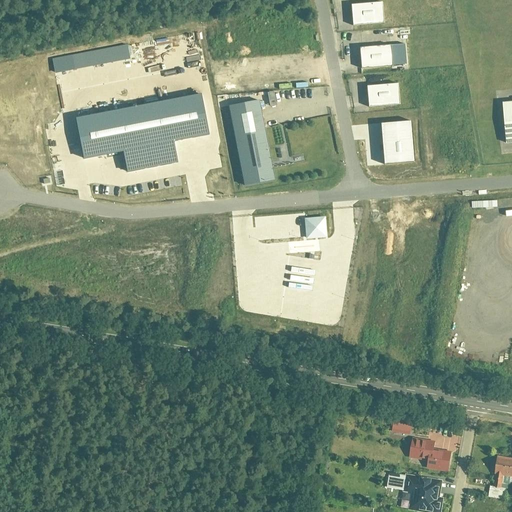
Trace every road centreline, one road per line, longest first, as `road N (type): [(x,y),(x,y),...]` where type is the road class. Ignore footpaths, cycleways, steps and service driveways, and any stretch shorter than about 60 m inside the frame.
road 1 (secondary): [(475,401),(0,322)]
road 2 (residential): [(359,193),(131,214),(0,192)]
road 3 (residential): [(359,193),(321,0)]
road 4 (residential): [(511,179),(359,193)]
